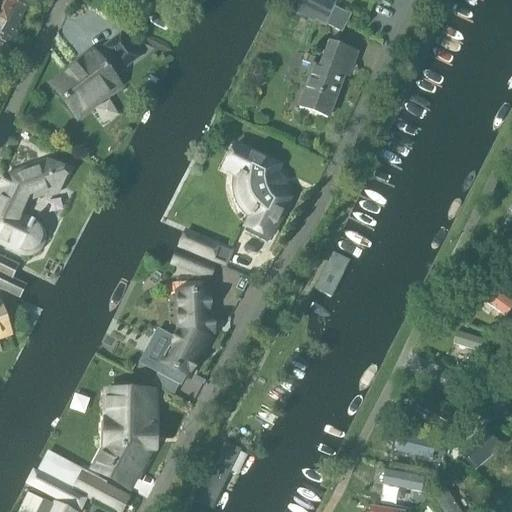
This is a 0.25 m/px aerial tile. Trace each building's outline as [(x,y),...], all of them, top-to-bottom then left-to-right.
[(0,44),(5,47),(21,20),(30,0),(0,0),(0,18),(7,22),(2,32),(0,31),(0,44)] [(301,14),(299,18),(312,24),(313,21),(323,27),(329,16),(306,5),(301,14)] [(350,16),(335,9),(326,25),(341,33),(350,16)] [(103,49),(106,53),(98,60),(92,52),(50,85),(77,119),(119,87),(112,79),(104,67),(112,61),(121,72),(138,58),(120,36),(103,49)] [(352,67),(357,53),(333,44),(324,69),(313,65),(308,78),(311,79),(301,108),(328,118),(347,65),(352,67)] [(269,239),(289,199),(286,197),(284,196),(282,194),(281,193),(280,191),(281,189),(282,188),(281,188),(282,186),(281,182),(279,180),(278,179),(276,179),(276,176),(276,173),(277,169),(278,167),(236,146),(225,168),(239,176),(239,177),(244,180),(244,183),(244,185),(244,187),(244,190),(245,191),(246,195),(247,197),(248,199),(250,203),(252,206),(254,209),(251,215),(252,216),(246,228),(269,239)] [(43,167),(40,165),(31,168),(30,172),(10,179),(0,199),(0,242),(20,252),(25,253),(31,253),(35,250),(38,247),(40,243),(41,239),(40,235),(38,230),(35,227),(30,223),(27,230),(16,225),(28,200),(46,194),(47,198),(56,195),(54,189),(58,188),(65,173),(48,165),(43,167)] [(511,245),(499,238),(489,254),(511,268),(511,245)] [(209,279),(214,267),(177,252),(172,264),(209,279)] [(350,263),(333,254),(314,293),(331,302),(350,263)] [(0,274),(11,280),(17,267),(0,258),(0,274)] [(0,289),(19,299),(25,287),(11,281),(11,280),(0,274),(0,289)] [(511,309),(511,308),(511,304),(483,283),(474,295),(478,298),(502,316),(505,318),(506,317),(511,309)] [(155,328),(137,362),(160,374),(180,385),(184,376),(187,378),(193,368),(209,338),(209,334),(212,334),(213,334),(212,321),(212,320),(212,319),(208,319),(208,305),(208,297),(207,293),(178,294),(179,305),(179,322),(189,321),(189,327),(186,339),(184,344),(175,339),(155,328)] [(0,332),(9,329),(0,305),(0,304),(0,332)] [(489,353),(493,341),(460,330),(456,343),(489,353)] [(511,366),(511,342),(501,350),(511,366)] [(472,364),(465,367),(468,374),(475,371),(472,364)] [(451,396),(462,376),(442,366),(432,386),(451,396)] [(491,379),(497,372),(491,366),(485,373),(491,379)] [(478,379),(470,389),(500,415),(508,405),(478,379)] [(135,393),(136,388),(131,387),(131,393),(106,393),(106,420),(113,420),(113,448),(102,471),(96,467),(94,469),(128,488),(149,448),(154,449),(155,430),(153,430),(154,412),(152,412),(152,394),(154,395),(154,393),(135,393)] [(459,411),(423,392),(415,406),(452,425),(459,411)] [(439,428),(435,435),(445,441),(449,434),(439,428)] [(456,448),(468,439),(459,428),(448,437),(456,448)] [(487,428),(459,452),(476,472),(488,462),(483,456),(499,442),(487,428)] [(429,463),(433,446),(431,446),(431,444),(398,437),(395,451),(410,455),(410,459),(429,463)] [(435,442),(433,450),(444,452),(446,445),(435,442)] [(40,475),(34,487),(79,511),(86,499),(40,475)] [(82,475),(75,488),(118,511),(121,511),(128,500),(82,475)] [(422,484),(422,486),(436,488),(436,487),(436,486),(437,481),(438,478),(424,476),(423,479),(422,483),(422,484)] [(209,511),(222,487),(208,480),(191,511),(209,511)] [(448,511),(462,511),(450,492),(439,498),(448,511)]
